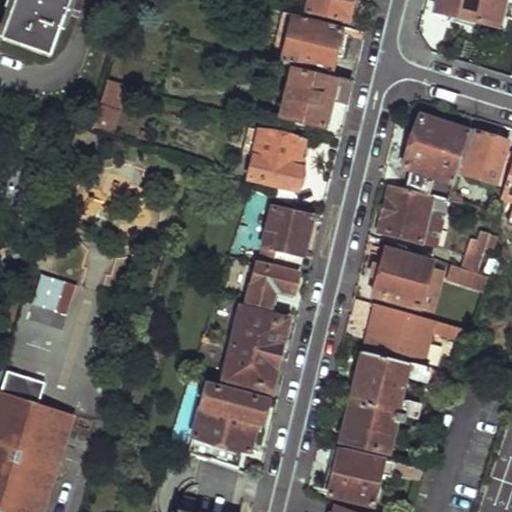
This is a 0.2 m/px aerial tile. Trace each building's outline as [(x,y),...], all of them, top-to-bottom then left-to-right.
[(17,0),(10,19),(4,37),(50,53),(69,0),(17,0)] [(308,0),(306,12),(347,22),(352,0),(308,0)] [(437,0),(435,11),(497,27),(502,0),(437,0)] [(285,5),(283,12),(293,14),(295,7),(285,5)] [(283,12),(276,41),(286,44),(293,14),(283,12)] [(286,44),(282,63),(328,74),(333,55),(342,57),(344,48),(337,46),(342,26),(293,14),(286,44)] [(92,54),(81,92),(93,96),(104,58),(92,54)] [(294,70),(281,116),(323,126),(330,96),(344,101),(349,79),(328,74),(326,79),(294,70)] [(109,80),(102,104),(123,110),(130,86),(109,80)] [(420,115),(404,166),(446,179),(443,185),(451,188),(470,131),(420,115)] [(251,127),(248,144),(256,146),(260,130),(251,127)] [(256,146),(248,177),(298,189),(304,165),(298,164),(304,140),(260,130),(256,146)] [(511,150),(504,149),(506,142),(476,132),(463,175),(494,184),(496,177),(506,180),(511,161),(511,150)] [(511,161),(506,180),(501,198),(511,201),(511,210),(510,218),(511,218),(511,161)] [(401,174),(398,187),(424,194),(428,179),(419,176),(408,176),(401,174)] [(391,185),(379,231),(421,242),(430,208),(444,211),(448,200),(424,194),(398,187),(391,185)] [(281,231),(273,265),(299,271),(311,216),(274,208),(270,229),(281,231)] [(184,238),(204,238),(204,214),(184,214),(184,238)] [(472,240),(463,269),(478,275),(485,250),(490,236),(483,234),(479,243),(472,240)] [(490,236),(485,250),(491,253),(496,237),(490,236)] [(385,249),(373,294),(418,308),(419,306),(430,269),(431,263),(385,249)] [(259,264),(247,304),(269,310),(274,291),(278,289),(294,292),(298,273),(259,264)] [(452,265),(447,280),(473,289),(478,275),(463,269),(452,265)] [(430,269),(419,306),(432,310),(443,272),(430,269)] [(67,315),(75,284),(39,275),(31,305),(67,315)] [(478,275),(473,289),(482,292),(487,279),(478,275)] [(375,303),(363,352),(423,367),(432,333),(465,342),(468,330),(375,303)] [(242,308),(224,382),(270,392),(288,319),(242,308)] [(205,336),(202,345),(215,347),(217,338),(205,336)] [(363,352),(351,400),(398,412),(418,417),(421,404),(408,401),(401,401),(407,375),(416,380),(427,383),(431,369),(423,367),(363,352)] [(207,387),(195,438),(248,451),(255,422),(263,424),(268,402),(207,387)] [(0,511),(43,511),(73,418),(38,407),(28,404),(0,394),(0,511)] [(351,400),(342,440),(389,452),(398,412),(351,400)] [(424,418),(423,423),(437,427),(441,417),(426,412),(424,418)] [(339,450),(328,494),(372,505),(378,478),(389,480),(391,473),(420,481),(424,468),(383,458),(383,461),(339,450)] [(190,511),(194,498),(186,496),(180,511),(190,511)]
